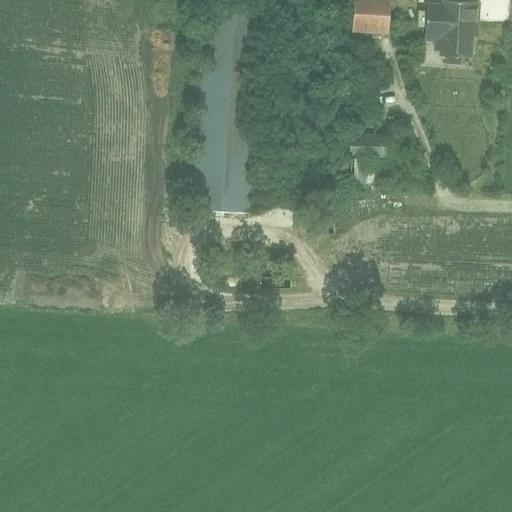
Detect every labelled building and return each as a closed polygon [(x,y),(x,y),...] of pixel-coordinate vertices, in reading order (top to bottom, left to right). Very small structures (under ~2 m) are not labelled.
[(352,0),(351,34),(387,36),(389,0),(352,0)] [(424,22),(476,23),(476,0),(441,0),(442,4),(425,4),(425,11),(417,10),(416,25),(424,25),(424,22)] [(191,210),(245,214),(260,9),(206,5),(191,210)] [(476,31),(476,23),(424,22),(424,25),(424,38),(436,39),(436,48),(440,49),(440,54),(447,54),(446,62),(460,63),(460,54),(470,55),(471,31),(476,31)] [(387,158),(387,135),(349,135),(350,190),(365,190),(364,158),(369,158),(387,158)]
